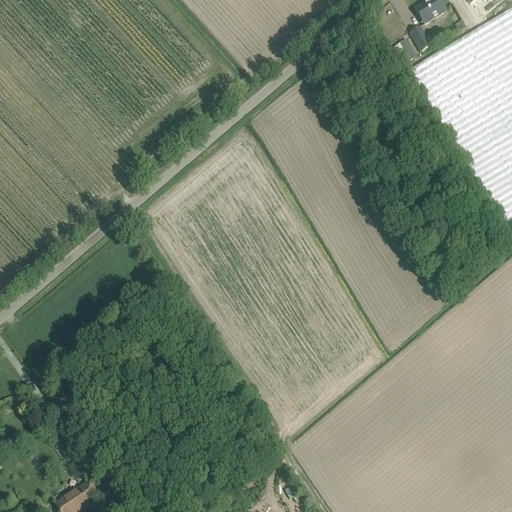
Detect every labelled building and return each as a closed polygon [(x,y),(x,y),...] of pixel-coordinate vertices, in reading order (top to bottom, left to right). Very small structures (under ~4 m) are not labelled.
[(447,12),(439,0),(431,0),(430,1),(430,2),(425,5),(425,4),(414,10),(424,26),(447,12)] [(511,10),(409,72),(501,225),(511,218),(511,10)] [(458,34),(467,29),(463,22),(454,27),(458,34)] [(419,28),(410,34),(421,53),(431,47),(419,28)] [(414,57),(405,41),(393,48),(402,64),(414,57)] [(71,457),(82,473),(92,466),(81,450),(71,457)] [(61,499),(62,501),(55,506),(59,511),(76,511),(84,507),(85,509),(98,500),(88,484),(72,495),(70,493),(61,499)]
